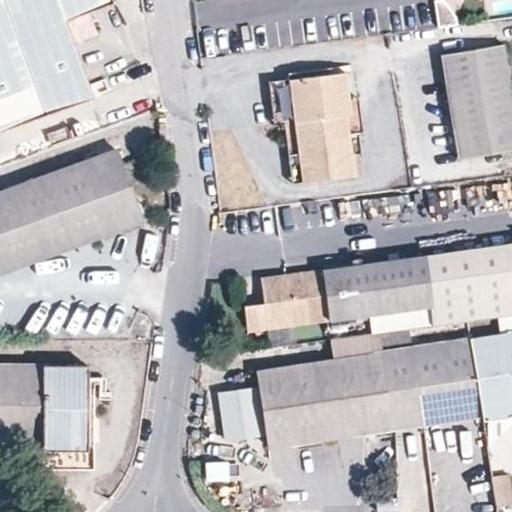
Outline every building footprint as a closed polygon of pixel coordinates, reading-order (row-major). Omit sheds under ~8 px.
[(0,0),(0,121),(83,92),(58,20),(107,2),(106,0),(0,0)] [(456,17),(443,0),(436,0),(434,0),(438,27),(457,25),(456,17)] [(511,143),(511,123),(501,42),(439,51),(453,151),(511,143)] [(347,112),(345,98),(342,70),(295,77),(300,119),(291,120),(299,180),(351,173),(348,153),(343,113),(347,112)] [(300,119),(295,77),(266,80),(271,123),(281,122),(289,182),(299,180),(291,120),(300,119)] [(359,130),(355,97),(345,98),(347,112),(343,113),(348,153),(357,151),(355,131),(359,130)] [(0,271),(138,220),(111,148),(0,189),(0,271)] [(156,172),(154,161),(140,165),(142,175),(156,172)] [(511,239),(424,252),(431,302),(433,322),(467,317),(497,313),(511,311),(511,239)] [(431,302),(424,252),(260,274),(264,300),(244,302),(247,328),(369,311),(431,302)] [(433,322),(431,302),(369,311),(371,330),(378,329),(408,325),(433,322)] [(511,328),(511,311),(497,313),(500,330),(511,328)] [(500,330),(497,313),(467,317),(470,335),(500,330)] [(423,421),(411,344),(408,325),(378,329),(381,349),(391,425),(396,425),(423,421)] [(511,328),(500,330),(511,405),(511,328)] [(381,349),(378,329),(371,330),(330,336),(333,356),(381,349)] [(511,405),(500,330),(470,335),(482,411),(483,416),(511,412),(511,405)] [(482,411),(470,335),(411,344),(423,421),(482,411)] [(391,425),(381,349),(333,356),(256,367),(268,444),(391,425)] [(39,469),(89,472),(91,367),(0,363),(0,443),(28,445),(27,457),(39,458),(39,469)] [(213,390),(221,438),(257,432),(249,384),(213,390)] [(487,445),(511,419),(511,412),(483,416),(487,445)] [(225,475),(224,457),(202,458),(203,476),(225,475)] [(511,501),(506,472),(489,475),(494,505),(511,501)] [(396,511),(396,497),(374,497),(373,511),(396,511)]
